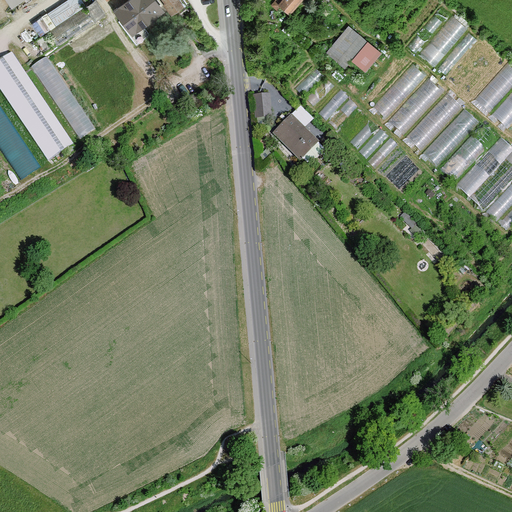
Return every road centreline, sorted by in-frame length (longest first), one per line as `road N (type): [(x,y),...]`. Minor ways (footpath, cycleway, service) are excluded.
road 1 (secondary): [(277,511),(232,0)]
road 2 (unclassified): [(511,350),(417,444),(320,511)]
road 3 (track): [(0,199),(162,91)]
